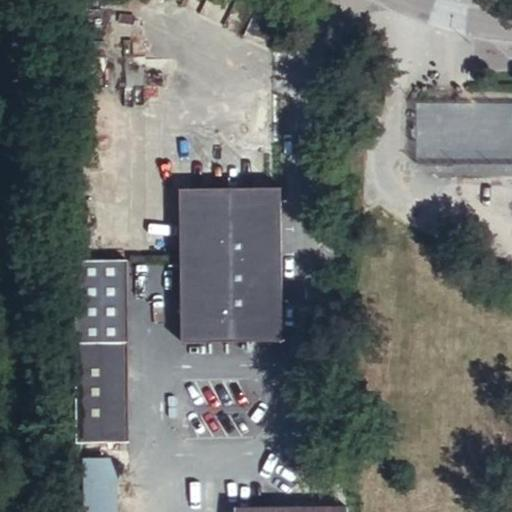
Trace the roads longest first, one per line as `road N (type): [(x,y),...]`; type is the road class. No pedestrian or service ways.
road 1 (track): [(0,106),(16,119),(28,202),(37,511)]
road 2 (unknown): [(303,347),(300,405),(288,434),(238,460),(191,467),(174,465),(162,452),(155,418),(159,398),(175,386)]
road 3 (unknown): [(327,67),(186,99),(152,119),(134,137),(110,220)]
road 4 (unknown): [(428,8),(403,103),(400,141),(409,171),(432,194),(511,236)]
road 5 (unknown): [(327,67),(311,150),(303,347)]
road 6 (unknown): [(175,386),(303,347)]
